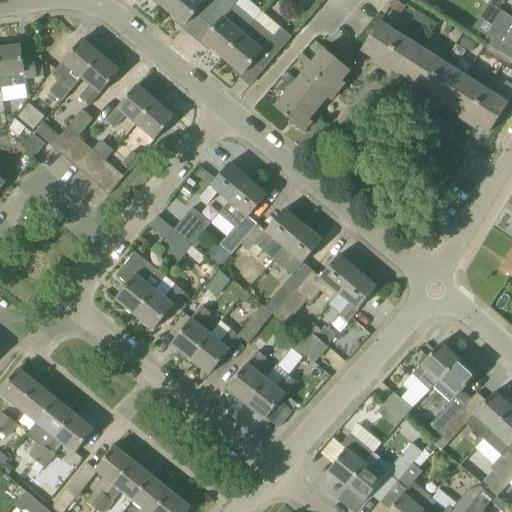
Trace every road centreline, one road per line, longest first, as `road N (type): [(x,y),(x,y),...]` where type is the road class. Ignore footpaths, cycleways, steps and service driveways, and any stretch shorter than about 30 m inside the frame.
road 1 (residential): [(272,473),(66,304)]
road 2 (residential): [(221,112),(87,3),(0,9)]
road 3 (residential): [(431,286),(234,121)]
road 4 (residential): [(272,473),(431,286)]
road 5 (residential): [(112,248),(221,112)]
road 6 (residential): [(234,121),(339,0)]
road 7 (residential): [(431,286),(511,151)]
road 8 (residential): [(0,234),(39,188),(112,248)]
